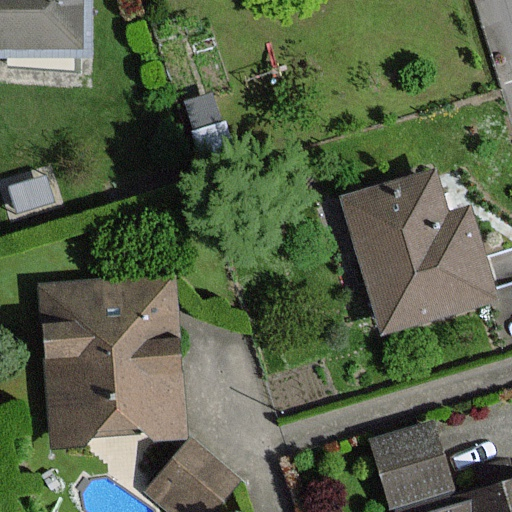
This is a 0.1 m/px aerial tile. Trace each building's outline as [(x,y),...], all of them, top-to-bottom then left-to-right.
[(93,0),(0,0),(0,49),(93,50),(93,0)] [(352,198),(387,325),(495,295),(471,210),(446,217),(434,175),(352,198)] [(47,287),(57,444),(90,442),(89,433),(152,429),(152,439),(185,437),(174,279),(47,287)] [(439,428),(375,447),(395,511),(511,511),(511,482),(501,486),(461,498),(457,487),(439,428)] [(191,443),(153,491),(179,511),(204,511),(233,476),(191,443)]
